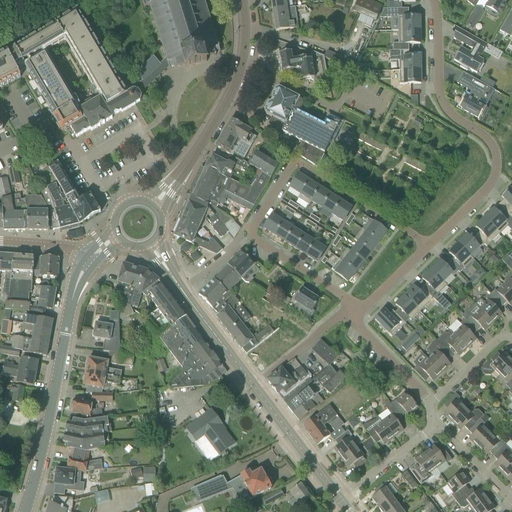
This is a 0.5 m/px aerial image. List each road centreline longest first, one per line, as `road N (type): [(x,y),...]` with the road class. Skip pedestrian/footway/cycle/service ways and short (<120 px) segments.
road 1 (residential): [(428,243),(301,164),(289,168),(251,234),(341,296),(351,313)]
road 2 (residential): [(428,243),(487,187),(495,168),(490,143),(459,122),(438,93),(435,0)]
road 3 (secondary): [(24,511),(71,297)]
road 4 (tertiary): [(186,168),(232,89),(244,41),(241,0)]
road 5 (secondary): [(339,499),(253,384)]
road 6 (secondary): [(253,384),(172,276)]
road 7 (residential): [(339,499),(435,424)]
road 8 (residential): [(351,313),(433,403)]
road 9 (residential): [(253,384),(351,313)]
